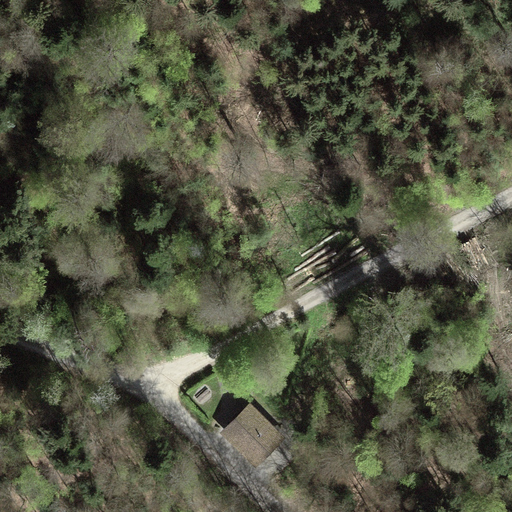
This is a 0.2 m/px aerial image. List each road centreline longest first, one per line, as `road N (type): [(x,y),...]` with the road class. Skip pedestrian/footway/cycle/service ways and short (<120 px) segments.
road 1 (track): [(143,387),(511,188)]
road 2 (track): [(143,387),(277,511)]
road 3 (track): [(0,330),(143,387)]
